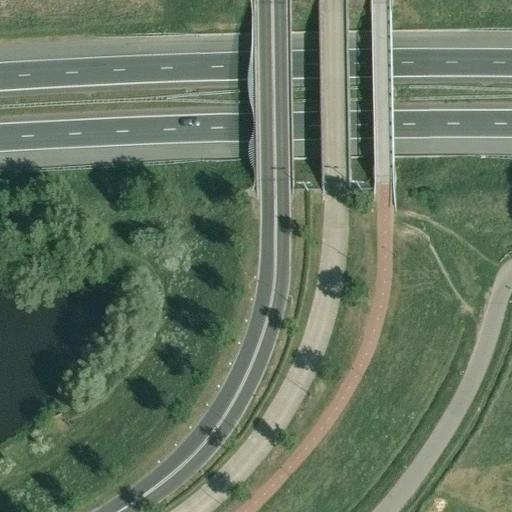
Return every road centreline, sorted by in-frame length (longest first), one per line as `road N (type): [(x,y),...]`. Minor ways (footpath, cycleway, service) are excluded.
road 1 (tertiary): [(271,0),(269,304),(253,358),(219,423),(128,511)]
road 2 (motorway): [(0,140),(511,126)]
road 3 (motorway): [(511,65),(0,77)]
road 4 (unclassified): [(511,275),(455,417),(389,511)]
